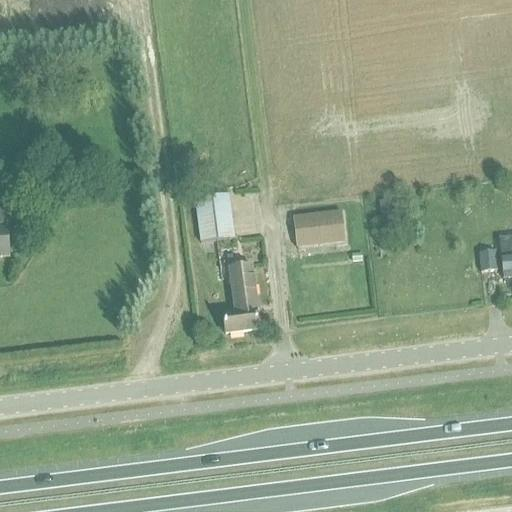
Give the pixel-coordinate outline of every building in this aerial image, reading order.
[(39,167),(22,169),(23,181),(40,180),(39,167)] [(233,241),(228,196),(193,200),(199,245),(233,241)] [(343,243),(340,213),(293,218),(296,249),(343,243)] [(391,213),(380,214),(382,232),(393,230),(391,213)] [(0,258),(10,258),(9,257),(7,225),(0,225),(0,258)] [(511,239),(498,241),(499,247),(502,279),(511,277),(511,239)] [(480,257),(482,276),(498,274),(496,257),(495,254),(480,256),(480,257)] [(227,269),(232,315),(223,316),(225,337),(256,333),(253,296),(254,296),(251,267),(227,269)]
